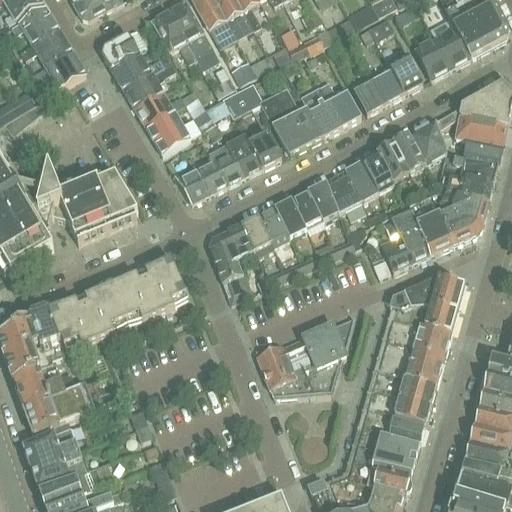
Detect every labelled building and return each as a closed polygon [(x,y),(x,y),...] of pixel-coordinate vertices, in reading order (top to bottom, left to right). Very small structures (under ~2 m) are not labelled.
[(5,23),(9,31),(16,26),(44,9),(38,0),(14,0),(4,7),(12,20),(5,23)] [(67,0),(73,11),(92,0),(67,0)] [(88,27),(124,7),(120,0),(112,4),(109,0),(92,0),(73,11),(82,25),(88,27)] [(204,0),(193,6),(220,55),(238,45),(233,37),(211,0),(204,0)] [(234,0),(211,0),(233,37),(238,45),(253,37),(254,37),(255,36),(234,0)] [(255,0),(234,0),(255,36),(262,33),(251,14),(261,9),(255,0)] [(278,0),(255,0),(261,9),(259,6),(268,1),(274,13),(283,8),(278,0)] [(397,13),(390,1),(389,0),(373,0),(375,3),(370,6),(371,9),(370,9),(378,23),(397,13)] [(399,14),(413,8),(410,0),(402,0),(394,4),(399,14)] [(429,0),(419,5),(426,19),(436,13),(429,0)] [(445,19),(453,34),(470,65),(506,46),(509,37),(496,12),(495,12),(487,0),(485,0),(462,11),(457,14),(445,19)] [(462,11),(485,0),(457,0),(451,4),(457,14),(462,11)] [(205,40),(188,9),(170,19),(197,66),(203,77),(220,67),(205,40)] [(355,36),(378,23),(370,9),(346,22),(347,24),(350,29),(355,36)] [(395,21),(400,30),(404,29),(408,35),(423,29),(421,21),(415,11),(395,21)] [(20,30),(12,34),(17,41),(24,37),(33,51),(59,35),(46,13),(19,29),(20,30)] [(301,22),(308,35),(322,28),(315,15),(301,22)] [(152,29),(170,59),(180,54),(189,70),(197,66),(170,19),(152,29)] [(394,38),(387,25),(369,35),(374,46),(375,46),(376,47),(394,38)] [(339,46),(343,45),(338,35),(337,36),(336,33),(328,37),(327,36),(326,37),(333,49),(339,46)] [(453,34),(433,45),(450,76),(470,65),(453,34)] [(38,59),(46,73),(43,74),(38,66),(25,74),(30,84),(32,83),(38,80),(47,74),(73,57),(59,35),(33,51),(28,53),(24,56),(20,58),(25,66),(38,59)] [(367,50),(374,46),(369,35),(361,40),(367,50)] [(137,37),(129,41),(105,53),(103,61),(112,76),(140,60),(137,56),(145,52),(137,37)] [(328,50),(329,52),(333,49),(326,37),(318,40),(318,41),(301,49),(306,58),(307,61),(328,50)] [(297,66),(307,61),(306,58),(301,49),(299,50),(297,44),(296,45),(293,39),(285,42),(287,48),(287,49),(289,55),(288,56),(295,68),(297,67),(297,66)] [(414,55),(430,86),(450,76),(433,45),(414,55)] [(404,101),(423,90),(408,60),(404,53),(386,63),(390,71),(388,72),(404,101)] [(283,74),(283,75),(295,68),(288,56),(275,63),(281,75),(283,74)] [(46,105),(87,81),(73,57),(47,74),(38,80),(32,83),(42,99),(46,105)] [(147,72),(142,63),(140,60),(112,76),(125,98),(172,69),(166,59),(158,63),(159,65),(147,72)] [(267,61),(250,70),(257,82),(274,72),(267,61)] [(315,62),(306,67),(310,75),(319,70),(315,62)] [(386,110),(404,101),(388,72),(387,72),(382,63),(366,72),(372,81),(370,82),(386,110)] [(302,78),(297,67),(295,68),(283,75),(288,83),(302,78)] [(165,84),(177,77),(172,69),(125,98),(135,116),(163,99),(158,90),(162,88),(165,84)] [(234,80),(240,91),(249,87),(242,75),(234,80)] [(235,94),(232,88),(229,82),(212,92),(218,103),(235,94)] [(367,121),(386,110),(370,82),(351,92),(367,121)] [(0,112),(0,133),(5,131),(4,130),(26,118),(37,112),(32,104),(42,99),(32,83),(30,84),(31,85),(22,90),(27,98),(0,112)] [(329,88),(320,93),(344,133),(361,124),(345,94),(334,99),(329,88)] [(511,96),(504,89),(461,113),(460,123),(493,130),(493,126),(502,128),(501,132),(508,133),(511,112),(511,96)] [(263,106),(254,90),(243,95),(250,109),(253,107),(256,112),(262,109),(291,161),(325,144),(309,115),(308,116),(308,115),(303,118),(287,95),(263,106)] [(325,144),(344,133),(320,93),(301,102),(308,115),(308,116),(309,115),(325,144)] [(233,123),(256,112),(253,107),(250,109),(243,95),(223,106),(231,118),(230,118),(233,123)] [(181,103),(169,109),(163,99),(135,116),(146,134),(174,118),(186,111),(181,103)] [(212,128),(230,118),(231,118),(223,106),(217,109),(211,99),(201,104),(206,115),(205,115),(207,118),(212,128)] [(37,112),(26,118),(32,128),(51,113),(46,105),(37,112)] [(461,113),(408,143),(425,172),(428,176),(426,173),(446,162),(448,156),(444,149),(440,137),(459,124),(460,123),(461,113)] [(14,142),(32,128),(26,118),(4,130),(5,131),(14,142)] [(190,145),(183,133),(174,118),(146,134),(162,161),(190,145)] [(459,124),(455,145),(502,155),(503,154),(508,133),(501,132),(502,128),(493,126),(493,130),(460,123),(459,124)] [(221,143),(214,131),(206,135),(206,136),(213,147),(221,143)] [(245,143),(263,175),(282,165),(266,137),(246,145),(245,143)] [(245,143),(226,152),(245,183),(263,175),(245,143)] [(408,143),(393,152),(411,185),(428,176),(425,172),(408,143)] [(466,149),(463,166),(467,167),(497,176),(502,155),(455,145),(454,146),(466,149)] [(211,164),(228,192),(245,183),(226,152),(226,151),(209,160),(211,164)] [(393,152),(377,161),(395,193),(396,194),(411,185),(393,152)] [(377,161),(362,170),(376,195),(377,199),(378,201),(395,193),(377,161)] [(463,176),(461,184),(462,184),(462,185),(493,194),(497,176),(467,167),(463,166),(445,163),(444,168),(447,168),(446,172),(463,176)] [(13,187),(0,164),(0,275),(5,283),(53,254),(26,208),(22,210),(10,189),(13,187)] [(211,164),(193,173),(210,201),(228,192),(211,164)] [(166,168),(173,178),(177,175),(171,165),(166,168)] [(362,170),(346,179),(360,204),(363,210),(378,201),(377,199),(376,195),(362,170)] [(193,173),(175,182),(192,210),(210,201),(193,173)] [(138,218),(113,175),(58,197),(54,189),(47,187),(39,220),(69,227),(78,250),(137,226),(135,219),(138,218)] [(346,179),(327,189),(338,216),(360,204),(346,179)] [(444,181),(439,201),(446,202),(456,204),(488,212),(493,194),(462,185),(462,184),(461,184),(460,185),(444,181)] [(341,224),(339,221),(338,216),(327,189),(309,197),(327,231),(341,224)] [(309,197),(292,206),(305,233),(306,235),(307,237),(320,230),(322,234),(327,231),(309,197)] [(482,236),(488,212),(456,204),(446,202),(443,208),(438,218),(443,222),(440,223),(453,253),(477,243),(482,236)] [(275,214),(289,241),(290,244),(307,237),(306,235),(305,233),(292,206),(275,214)] [(394,219),(406,214),(409,213),(405,206),(386,215),(390,223),(395,221),(394,219)] [(392,226),(392,227),(397,238),(398,239),(399,241),(412,270),(430,263),(417,233),(409,213),(406,214),(394,219),(395,221),(390,223),(392,226)] [(275,214),(259,223),(272,249),(274,248),(275,252),(281,249),(280,245),(289,241),(275,214)] [(390,223),(386,215),(367,224),(371,232),(390,223)] [(259,223),(242,231),(254,258),(272,249),(259,223)] [(430,263),(453,253),(440,223),(417,233),(430,263)] [(392,226),(384,230),(391,245),(399,241),(398,239),(397,238),(392,227),(392,226)] [(237,267),(254,258),(242,231),(213,245),(210,253),(231,310),(252,301),(245,281),(243,282),(237,267)] [(350,247),(355,256),(361,253),(359,249),(367,239),(364,233),(346,241),(348,248),(350,247)] [(393,278),(396,277),(412,270),(399,241),(391,245),(381,249),(393,278)] [(338,264),(355,256),(350,247),(348,248),(334,254),(338,264)] [(321,271),(338,264),(334,254),(332,248),(315,255),(317,261),(321,271)] [(317,261),(300,269),(304,278),(321,271),(317,261)] [(95,299),(49,317),(43,319),(61,364),(66,362),(65,360),(68,359),(114,340),(111,332),(139,321),(142,328),(175,314),(172,307),(187,301),(172,266),(146,278),(95,299)] [(379,284),(390,280),(385,267),(374,271),(379,284)] [(288,285),(304,278),(300,269),(283,276),(288,285)] [(271,293),(288,285),(283,276),(267,283),(271,293)] [(271,293),(267,283),(262,285),(266,295),(271,293)] [(393,305),(390,316),(388,324),(425,335),(425,336),(451,343),(465,292),(440,285),(393,305)] [(47,369),(49,368),(61,364),(43,319),(24,326),(44,375),(49,373),(47,369)] [(303,344),(304,346),(282,356),(281,354),(258,364),(270,396),(271,396),(275,405),(275,406),(331,401),(331,402),(332,402),(343,365),(346,364),(345,360),(354,325),(353,324),(353,325),(333,333),(332,331),(303,344)] [(388,324),(381,348),(410,356),(444,365),(451,343),(425,336),(425,335),(388,324)] [(0,341),(0,349),(14,387),(44,375),(24,326),(10,331),(12,337),(0,341)] [(436,395),(444,365),(410,356),(381,348),(373,378),(400,385),(436,395)] [(87,357),(93,370),(110,363),(104,350),(95,354),(87,357)] [(66,383),(77,379),(72,362),(61,366),(66,383)] [(493,362),(489,379),(511,385),(511,367),(508,366),(493,362)] [(93,370),(93,372),(99,385),(116,378),(110,363),(93,370)] [(67,399),(67,398),(54,371),(49,373),(44,375),(14,387),(25,417),(67,399)] [(34,441),(80,424),(91,420),(90,417),(107,410),(109,415),(128,408),(116,378),(99,385),(100,385),(67,398),(67,399),(25,417),(34,441)] [(431,415),(436,395),(400,385),(373,378),(367,397),(431,415)] [(511,385),(489,379),(484,397),(511,404),(511,385)] [(426,434),(431,415),(367,397),(362,415),(393,424),(425,434),(426,434)] [(511,404),(484,397),(479,415),(511,424),(511,404)] [(362,415),(357,433),(420,452),(425,434),(393,424),(362,415)] [(511,424),(479,415),(474,433),(511,443),(511,424)] [(131,421),(135,432),(146,428),(142,416),(131,421)] [(152,443),(150,438),(146,428),(135,432),(141,448),(152,443)] [(357,433),(347,468),(356,471),(410,486),(420,452),(357,433)] [(511,443),(474,433),(470,450),(511,461),(511,443)] [(24,454),(32,475),(79,456),(71,434),(24,454)] [(511,461),(470,450),(465,467),(502,477),(511,480),(511,461)] [(148,466),(159,461),(155,452),(145,456),(148,466)] [(39,495),(40,496),(87,478),(79,456),(32,475),(39,495)] [(465,467),(460,486),(497,496),(511,499),(511,480),(502,477),(465,467)] [(347,468),(344,480),(350,488),(371,493),(405,504),(410,486),(356,471),(347,468)] [(170,489),(162,469),(151,473),(159,493),(170,489)] [(40,496),(45,511),(53,511),(82,501),(83,501),(115,489),(108,470),(87,478),(40,496)] [(403,511),(405,504),(371,493),(350,488),(344,480),(334,484),(345,511),(403,511)] [(316,511),(345,511),(334,484),(323,488),(309,494),(313,503),(312,503),(313,504),(316,511)] [(460,486),(456,502),(488,511),(511,511),(511,499),(497,496),(460,486)] [(175,502),(170,489),(159,493),(164,507),(175,502)] [(53,511),(110,511),(124,507),(121,498),(86,511),(83,501),(82,501),(53,511)] [(488,511),(456,502),(452,511),(488,511)]
